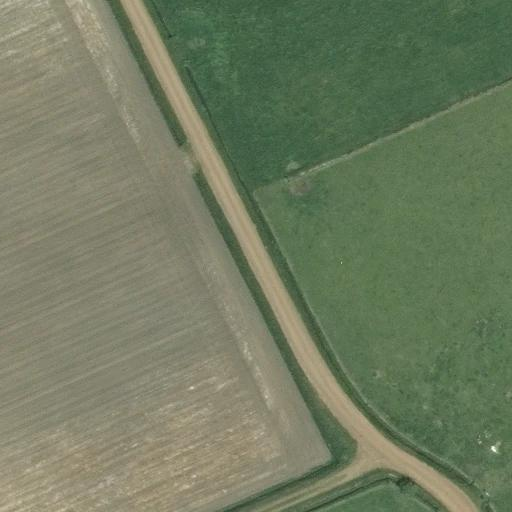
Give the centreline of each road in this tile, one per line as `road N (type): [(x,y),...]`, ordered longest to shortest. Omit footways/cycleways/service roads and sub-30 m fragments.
road 1 (track): [(375,450),(313,378),(124,0)]
road 2 (track): [(375,450),(254,511)]
